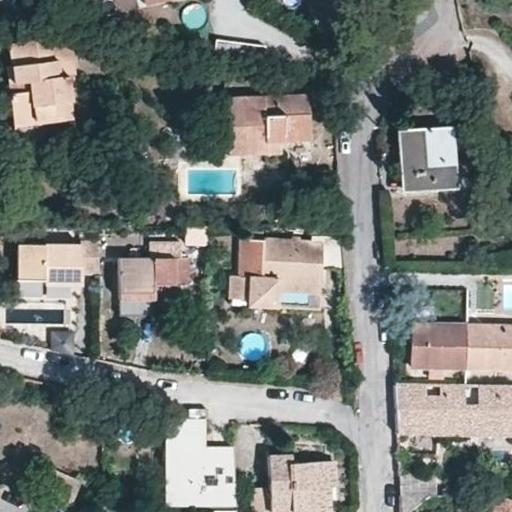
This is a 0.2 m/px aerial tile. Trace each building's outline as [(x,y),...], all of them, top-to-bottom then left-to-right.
[(176,31),(173,43),(195,49),(199,36),(176,31)] [(8,82),(14,82),(15,91),(9,92),(8,92),(12,125),(34,123),(33,106),(70,102),(66,77),(74,76),(70,44),(54,46),(53,38),(8,43),(11,66),(7,66),(8,82)] [(264,154),(264,142),(278,142),(308,141),(307,94),(225,97),(226,155),(264,154)] [(33,106),(34,123),(71,120),(71,110),(70,102),(33,106)] [(460,170),(452,170),(449,126),(405,129),(406,161),(402,161),(404,192),(465,189),(464,177),(460,178),(460,170)] [(405,129),(394,129),(396,192),(404,192),(402,161),(406,161),(405,129)] [(264,142),(264,154),(278,154),(278,142),(264,142)] [(274,306),(274,291),(308,292),(311,266),(323,266),(341,266),(339,240),(337,224),(310,224),(309,243),(240,238),(237,275),(228,274),(227,303),(274,306)] [(79,244),(42,244),(15,245),(15,278),(41,278),(67,279),(68,272),(79,272),(96,273),(97,239),(80,240),(79,244)] [(153,293),(153,284),(172,285),(173,257),(173,247),(150,247),(148,258),(118,257),(118,292),(153,293)] [(172,285),(186,284),(187,258),(173,257),(172,285)] [(311,266),(308,292),(274,291),(274,306),(320,308),(323,266),(311,266)] [(41,278),(42,283),(79,283),(79,272),(68,272),(67,279),(41,278)] [(156,298),(185,298),(185,286),(156,286),(156,298)] [(511,324),(463,323),(410,322),(409,367),(434,368),(434,378),(447,378),(448,367),(463,368),(511,368),(511,324)] [(5,340),(71,342),(72,325),(6,323),(5,340)] [(395,431),(421,433),(511,432),(511,383),(463,383),(392,383),(395,431)] [(65,407),(80,410),(81,390),(66,387),(65,407)] [(65,407),(66,416),(81,418),(80,410),(65,407)] [(233,499),(232,446),(201,446),(200,419),(171,420),(173,500),(202,499),(233,499)] [(328,487),(328,461),(290,462),(289,455),(267,455),(269,511),(291,511),(319,511),(318,487),(326,487),(328,487)] [(398,473),(400,511),(436,511),(435,472),(398,473)] [(39,495),(32,511),(35,511),(66,511),(68,508),(39,495)]
